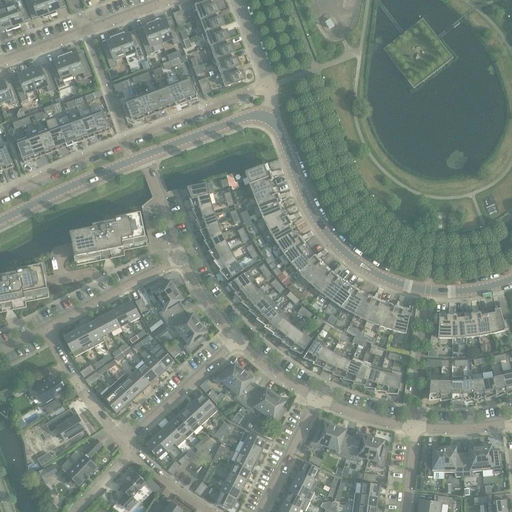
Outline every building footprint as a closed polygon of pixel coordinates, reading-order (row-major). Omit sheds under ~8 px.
[(4,6),(5,6),(14,30),(20,27),(19,24),(23,23),(23,22),(29,20),(21,0),(13,0),(14,2),(4,6)] [(50,16),(43,0),(24,0),(32,19),(38,17),(38,18),(42,16),(43,19),(50,16)] [(43,0),(50,16),(57,14),(56,11),(60,9),(65,6),(63,0),(43,0)] [(197,21),(220,12),(217,4),(212,6),(210,0),(192,7),(194,14),(197,12),(200,19),(197,20),(197,21)] [(14,30),(5,6),(4,6),(0,7),(0,31),(1,31),(5,30),(6,33),(14,30)] [(180,12),(173,14),(178,28),(185,25),(180,12)] [(220,12),(197,21),(199,27),(202,26),(205,33),(202,34),(225,26),(222,17),(217,19),(215,14),(220,13),(220,12)] [(153,22),(162,43),(171,40),(174,46),(181,43),(172,20),(166,22),(166,20),(161,22),(160,19),(153,22)] [(162,43),(153,22),(146,24),(147,27),(143,29),(144,31),(138,33),(147,56),(154,53),(152,47),(162,43)] [(225,26),(202,34),(204,40),(207,39),(210,46),(207,47),(207,48),(230,39),(227,31),(222,33),(220,28),(225,26)] [(183,41),(189,39),(185,31),(180,33),(183,41)] [(117,35),(125,57),(135,53),(137,59),(144,57),(136,34),(130,36),(129,34),(125,35),(124,33),(117,35)] [(125,57),(117,35),(110,38),(111,41),(107,42),(108,44),(102,46),(110,69),(117,67),(115,61),(125,57)] [(189,39),(183,41),(186,50),(192,48),(189,39)] [(212,61),(214,60),(235,53),(232,44),(227,46),(225,41),(230,39),(207,48),(209,54),(212,53),(215,60),(212,61)] [(180,51),(166,56),(169,62),(171,61),(178,59),(182,57),(180,51)] [(65,55),(67,60),(73,77),(83,73),(85,79),(92,76),(83,53),(77,56),(77,54),(73,55),(71,52),(65,55)] [(217,75),(226,71),(240,66),(237,58),(232,60),(230,55),(235,53),(214,60),(212,61),(214,67),(217,66),(220,73),(217,74),(217,75)] [(73,77),(67,60),(65,55),(57,57),(59,60),(54,62),(55,64),(49,66),(58,89),(65,86),(63,80),(73,77)] [(193,68),(199,66),(196,57),(190,60),(193,68)] [(171,61),(173,67),(180,65),(178,59),(171,61)] [(166,70),(173,67),(171,61),(169,62),(164,64),(166,70)] [(147,62),(141,64),(144,71),(150,69),(147,62)] [(28,69),(36,90),(46,87),(48,93),(55,90),(47,67),(41,69),(40,67),(36,69),(35,66),(28,69)] [(199,66),(193,68),(197,77),(202,75),(201,71),(199,66)] [(240,66),(226,71),(217,75),(219,81),(222,80),(225,87),(233,84),(233,85),(245,80),(242,71),(237,73),(235,68),(240,66)] [(154,71),(157,77),(163,74),(161,68),(154,71)] [(36,90),(28,69),(21,71),(22,74),(18,75),(19,78),(13,80),(22,103),(28,100),(26,94),(36,90)] [(116,72),(110,74),(113,81),(118,79),(116,72)] [(147,73),(140,76),(142,82),(149,79),(147,73)] [(135,85),(142,82),(140,76),(133,79),(135,85)] [(185,99),(186,99),(189,97),(191,101),(198,99),(189,77),(178,81),(185,99)] [(206,79),(198,82),(204,95),(211,92),(206,79)] [(128,80),(122,83),(125,88),(130,86),(128,80)] [(0,104),(0,106),(1,106),(0,103),(9,100),(12,106),(19,104),(10,81),(4,83),(4,81),(0,82),(0,104)] [(174,103),(175,103),(179,102),(180,105),(187,103),(186,99),(185,99),(178,81),(168,85),(174,103)] [(164,107),(168,106),(170,109),(176,107),(175,103),(174,103),(168,85),(157,89),(164,107)] [(153,111),(157,110),(159,113),(165,111),(164,107),(157,89),(146,93),(153,111)] [(142,115),(143,115),(147,114),(148,117),(155,115),(153,111),(146,93),(136,97),(142,115)] [(85,97),(87,103),(94,100),(92,94),(85,97)] [(142,115),(136,97),(125,101),(126,105),(124,106),(126,112),(128,111),(131,119),(136,118),(137,121),(144,119),(143,115),(142,115)] [(81,98),(74,101),(76,107),(83,104),(81,98)] [(69,109),(76,107),(74,101),(67,103),(69,109)] [(51,106),(54,112),(61,109),(59,103),(51,106)] [(54,112),(51,106),(45,109),(47,114),(54,112)] [(98,132),(97,132),(99,136),(106,133),(104,129),(109,128),(106,120),(108,119),(106,113),(104,114),(102,110),(91,114),(98,132)] [(35,115),(37,121),(44,119),(42,113),(35,115)] [(87,136),(88,140),(95,137),(93,133),(97,132),(98,132),(91,114),(80,118),(87,136)] [(28,118),(20,121),(23,127),(30,124),(28,118)] [(76,140),(77,144),(84,141),(83,137),(87,136),(80,118),(70,122),(76,140)] [(16,129),(23,127),(20,121),(14,123),(16,129)] [(66,144),(65,144),(67,148),(73,145),(72,141),(76,140),(70,122),(59,126),(66,144)] [(66,144),(59,126),(48,130),(55,148),(56,152),(63,149),(61,145),(65,144),(66,144)] [(44,152),(45,156),(52,153),(51,149),(55,148),(48,130),(38,134),(44,152)] [(34,156),(33,156),(35,160),(41,157),(40,153),(44,152),(38,134),(27,138),(34,156)] [(29,157),(33,156),(34,156),(27,138),(16,142),(24,164),(31,161),(29,157)] [(0,147),(0,165),(1,168),(5,166),(7,170),(13,168),(5,146),(0,147)] [(249,184),(270,176),(277,174),(276,171),(272,172),(269,163),(254,169),(253,166),(245,169),(246,172),(245,173),(249,184)] [(270,176),(249,184),(253,195),(277,186),(274,178),(278,176),(277,174),(270,176)] [(197,183),(198,186),(188,188),(190,191),(188,192),(191,199),(209,195),(214,193),(211,183),(207,184),(205,184),(204,181),(197,183)] [(277,186),(253,195),(258,207),(286,196),(285,193),(280,195),(277,186)] [(209,195),(191,199),(192,202),(191,203),(194,210),(212,205),(210,197),(209,195)] [(286,196),(258,207),(263,219),(286,208),(283,201),(287,199),(286,196)] [(212,205),(194,210),(195,213),(194,213),(198,221),(215,215),(212,205)] [(286,208),(263,219),(269,231),(295,217),(294,215),(290,216),(286,208)] [(230,213),(232,219),(238,217),(236,211),(230,213)] [(70,233),(77,266),(125,256),(124,251),(147,246),(141,214),(92,224),(93,228),(70,233)] [(215,215),(198,221),(199,223),(197,224),(201,231),(219,224),(215,215)] [(240,223),(238,217),(232,219),(235,225),(240,223)] [(295,217),(269,231),(276,243),(298,229),(293,222),(297,220),(295,217)] [(219,224),(201,231),(203,234),(201,234),(206,242),(223,234),(219,224)] [(240,237),(246,234),(243,228),(237,231),(240,237)] [(283,254),(302,241),(308,237),(306,234),(302,237),(298,229),(276,243),(283,254)] [(223,234),(206,242),(207,244),(206,245),(210,252),(227,243),(223,234)] [(246,234),(240,237),(243,243),(249,240),(246,234)] [(308,237),(302,241),(283,254),(292,265),(307,252),(312,249),(306,242),(309,239),(308,237)] [(227,243),(210,252),(212,254),(211,255),(216,262),(232,253),(227,243)] [(246,249),(249,254),(255,251),(251,245),(246,249)] [(312,249),(307,252),(292,265),(301,275),(322,254),(321,252),(317,255),(312,249)] [(258,257),(255,251),(249,254),(253,260),(258,257)] [(221,271),(237,262),(232,253),(216,262),(217,264),(216,265),(221,271)] [(310,285),(324,270),(328,266),(321,260),(324,257),(322,254),(301,275),(310,285)] [(237,262),(221,271),(223,273),(222,274),(227,281),(243,271),(237,262)] [(0,313),(27,308),(26,303),(49,298),(42,265),(0,273),(0,313)] [(263,274),(268,270),(264,265),(259,269),(263,274)] [(328,266),(324,270),(310,285),(320,293),(339,270),(337,268),(334,272),(328,266)] [(268,270),(263,274),(267,279),(272,275),(268,270)] [(339,270),(320,293),(331,302),(346,281),(339,276),(342,272),(339,270)] [(236,294),(251,282),(254,280),(248,271),(245,274),(229,284),(232,287),(230,288),(236,294)] [(279,276),(287,286),(290,282),(282,273),(279,276)] [(158,302),(177,291),(171,281),(166,284),(163,280),(145,290),(149,297),(153,294),(158,302)] [(275,289),(280,285),(275,280),(271,284),(275,289)] [(331,302),(343,309),(358,284),(356,282),(354,286),(346,281),(331,302)] [(257,291),(251,282),(236,294),(238,296),(237,297),(243,303),(257,291)] [(291,284),(287,289),(288,290),(290,292),(292,294),(296,289),(291,284)] [(358,284),(343,309),(355,316),(367,293),(359,289),(361,285),(358,284)] [(280,285),(275,289),(279,294),(284,290),(280,285)] [(257,291),(243,303),(245,304),(244,306),(250,311),(264,299),(267,296),(261,288),(257,291)] [(177,291),(158,302),(164,311),(159,313),(165,323),(183,311),(178,303),(183,300),(177,291)] [(291,301),(295,296),(292,294),(290,292),(286,296),(291,301)] [(367,293),(355,316),(367,322),(379,294),(376,293),(374,297),(367,293)] [(379,294),(367,322),(379,327),(388,302),(380,299),(382,295),(379,294)] [(274,303),(267,296),(264,299),(250,311),(252,313),(251,314),(258,319),(274,303)] [(295,296),(291,301),(296,305),(300,301),(295,296)] [(141,299),(135,302),(141,313),(147,310),(141,299)] [(121,306),(130,323),(140,318),(131,300),(121,306)] [(388,302),(379,327),(392,331),(401,302),(398,301),(396,305),(388,302)] [(406,334),(411,309),(402,307),(403,303),(401,302),(392,331),(406,334)] [(487,309),(488,314),(492,334),(506,331),(505,329),(508,329),(506,320),(503,321),(500,310),(501,309),(498,302),(494,303),(495,307),(487,309)] [(274,303),(258,319),(260,321),(259,322),(266,327),(282,310),(274,303)] [(111,311),(120,328),(130,323),(121,306),(111,311)] [(303,316),(307,311),(302,307),(298,312),(303,316)] [(463,313),(465,338),(479,337),(476,314),(475,307),(472,307),(472,312),(463,313)] [(475,307),(476,314),(479,337),(492,334),(488,314),(487,309),(478,311),(477,307),(475,307)] [(452,339),(452,309),(449,309),(449,313),(439,313),(438,339),(452,339)] [(452,309),(452,339),(465,338),(463,313),(455,313),(454,309),(452,309)] [(282,310),(266,327),(268,329),(267,330),(274,335),(286,321),(289,317),(282,310)] [(102,316),(111,333),(120,328),(111,311),(102,316)] [(183,311),(165,323),(172,332),(176,329),(182,337),(200,323),(193,314),(188,318),(183,311)] [(307,311),(303,316),(309,320),(312,315),(307,311)] [(111,333),(102,316),(92,321),(101,338),(111,333)] [(320,328),(323,323),(317,319),(314,324),(320,328)] [(83,326),(94,347),(104,342),(101,338),(92,321),(83,326)] [(286,321),(274,335),(276,336),(276,338),(283,342),(294,327),(286,321)] [(153,323),(148,327),(151,333),(157,328),(153,323)] [(200,323),(182,337),(188,345),(184,348),(189,354),(205,340),(202,336),(207,332),(200,323)] [(328,333),(331,328),(325,324),(322,329),(328,333)] [(73,331),(85,353),(94,347),(83,326),(73,331)] [(294,327),(283,342),(285,343),(284,345),(292,349),(302,334),(294,327)] [(159,329),(153,333),(158,339),(163,334),(159,329)] [(85,353),(73,331),(67,334),(68,335),(64,337),(75,358),(85,353)] [(137,335),(139,339),(145,335),(143,331),(137,335)] [(339,340),(342,334),(337,331),(334,337),(339,340)] [(302,334),(292,349),(294,350),(293,351),(301,355),(311,340),(302,334)] [(342,334),(339,340),(345,343),(348,337),(342,334)] [(139,339),(137,335),(130,340),(133,344),(139,339)] [(358,345),(361,340),(355,337),(352,343),(358,345)] [(141,342),(143,346),(150,342),(147,338),(141,342)] [(316,338),(304,357),(307,359),(306,360),(314,363),(324,347),(325,344),(316,338)] [(361,340),(358,345),(364,348),(367,342),(361,340)] [(143,346),(141,342),(135,346),(137,350),(143,346)] [(166,349),(174,358),(179,354),(171,344),(166,349)] [(119,349),(122,353),(128,349),(125,345),(119,349)] [(324,347),(314,363),(317,364),(316,366),(324,369),(333,352),(324,347)] [(333,352),(324,369),(326,370),(326,372),(334,374),(342,357),(345,352),(335,347),(333,352)] [(375,355),(377,349),(371,347),(369,353),(375,355)] [(116,357),(122,353),(119,349),(113,353),(116,357)] [(122,353),(125,357),(131,353),(128,349),(122,353)] [(153,356),(166,371),(174,363),(161,349),(153,356)] [(377,349),(375,355),(381,357),(384,351),(377,349)] [(122,353),(116,357),(119,361),(125,357),(122,353)] [(101,360),(104,364),(110,360),(107,356),(101,360)] [(145,364),(158,378),(166,371),(153,356),(145,364)] [(336,376),(344,379),(351,362),(342,357),(334,374),(337,375),(336,376)] [(351,362),(344,379),(347,379),(346,381),(354,383),(362,362),(353,358),(351,362)] [(104,364),(101,360),(95,365),(98,369),(104,364)] [(137,371),(150,385),(158,378),(145,364),(142,361),(135,368),(137,371)] [(362,362),(354,383),(357,383),(357,385),(365,387),(372,365),(362,362)] [(105,367),(108,371),(114,366),(111,363),(105,367)] [(230,388),(244,371),(235,364),(232,369),(228,366),(213,381),(219,386),(222,382),(230,388)] [(367,389),(376,390),(382,368),(372,365),(365,387),(368,387),(367,389)] [(80,373),(84,378),(94,371),(91,366),(80,373)] [(108,371),(105,367),(99,371),(102,375),(108,371)] [(386,393),(392,371),(382,368),(376,390),(378,390),(378,392),(386,393)] [(503,376),(507,394),(510,393),(511,394),(511,393),(511,369),(502,372),(503,376)] [(129,378),(142,392),(150,385),(137,371),(129,378)] [(244,371),(230,388),(238,395),(235,399),(243,406),(256,389),(249,383),(253,379),(244,371)] [(392,371),(386,393),(389,393),(389,395),(398,395),(401,377),(402,373),(392,371)] [(85,381),(89,386),(99,379),(96,374),(85,381)] [(117,381),(121,385),(134,400),(142,392),(129,378),(125,374),(117,381)] [(493,378),(496,396),(499,395),(500,397),(507,394),(503,376),(493,378)] [(37,391),(45,404),(65,391),(57,378),(48,383),(44,377),(30,386),(35,392),(37,391)] [(483,379),(485,398),(488,397),(488,399),(496,396),(493,378),(483,379)] [(472,381),(474,399),(477,398),(477,400),(485,398),(483,379),(472,381)] [(441,400),(441,382),(430,381),(429,400),(432,399),(432,401),(441,400)] [(452,382),(452,400),(455,400),(455,402),(463,400),(462,381),(452,382)] [(462,381),(463,400),(466,399),(466,401),(474,399),(472,381),(462,381)] [(441,382),(441,400),(443,400),(444,402),(452,400),(452,382),(441,382)] [(113,393),(126,407),(134,400),(121,385),(113,393)] [(256,389),(243,406),(252,412),(255,408),(263,414),(276,396),(267,389),(263,394),(256,389)] [(212,390),(207,395),(216,404),(221,400),(212,390)] [(9,392),(2,396),(6,403),(13,399),(9,392)] [(126,407),(113,393),(105,400),(117,413),(120,410),(121,412),(126,407)] [(193,401),(209,418),(218,411),(202,393),(193,401)] [(276,396),(263,414),(272,419),(269,423),(275,428),(286,410),(282,407),(285,402),(276,396)] [(58,399),(51,404),(55,410),(62,406),(58,399)] [(185,408),(201,426),(209,418),(193,401),(185,408)] [(177,415),(193,433),(201,426),(185,408),(177,415)] [(71,416),(73,415),(70,410),(46,425),(51,433),(58,429),(65,441),(85,429),(77,416),(73,419),(71,416)] [(237,414),(233,420),(238,424),(243,417),(237,414)] [(169,423),(185,440),(193,433),(177,415),(169,423)] [(161,430),(174,444),(177,448),(185,440),(169,423),(161,430)] [(219,429),(223,432),(228,426),(224,423),(219,429)] [(328,447),(335,427),(325,423),(322,428),(318,427),(309,446),(317,448),(318,444),(328,447)] [(263,437),(267,431),(255,425),(252,431),(263,437)] [(223,432),(227,435),(231,429),(228,426),(223,432)] [(335,427),(328,447),(337,451),(336,455),(346,459),(352,439),(344,436),(346,430),(335,427)] [(219,438),(223,432),(219,429),(215,435),(219,438)] [(153,437),(166,451),(174,444),(161,430),(153,437)] [(240,441),(244,444),(262,452),(267,442),(245,431),(240,441)] [(223,432),(219,438),(222,441),(227,435),(223,432)] [(352,439),(346,459),(357,462),(358,457),(368,460),(373,438),(362,435),(361,441),(352,439)] [(201,441),(204,445),(210,440),(206,436),(201,441)] [(146,446),(158,459),(166,451),(153,437),(148,442),(149,443),(146,446)] [(373,438),(368,460),(377,462),(376,467),(384,469),(387,448),(383,447),(384,441),(373,438)] [(66,474),(69,476),(65,481),(72,487),(76,483),(79,486),(85,479),(86,480),(90,476),(89,475),(96,468),(87,459),(90,456),(91,457),(102,446),(96,440),(85,452),(87,453),(84,456),(66,474)] [(204,445),(201,441),(195,446),(199,450),(204,445)] [(262,452),(244,444),(239,453),(257,462),(262,452)] [(493,470),(493,475),(502,474),(502,471),(503,467),(501,466),(498,450),(491,451),(491,446),(492,446),(491,445),(480,446),(482,471),(493,470)] [(472,472),(482,471),(480,446),(468,448),(469,448),(469,453),(462,454),(463,477),(472,477),(472,472)] [(425,474),(424,477),(434,477),(434,480),(444,480),(444,473),(444,448),(433,448),(433,454),(426,453),(425,469),(423,470),(425,474)] [(455,478),(463,477),(462,454),(456,454),(456,449),(456,448),(444,448),(444,473),(455,473),(455,478)] [(185,456),(188,459),(194,454),(190,451),(185,456)] [(235,463),(252,471),(257,462),(239,453),(235,463)] [(188,459),(185,456),(179,461),(183,464),(188,459)] [(312,456),(308,462),(320,467),(323,461),(312,456)] [(168,472),(173,476),(180,466),(175,462),(168,472)] [(320,471),(302,462),(297,472),(315,481),(320,471)] [(230,473),(247,481),(252,471),(235,463),(230,473)] [(54,464),(34,474),(41,488),(50,484),(48,478),(58,473),(54,464)] [(297,472),(293,482),(310,490),(315,481),(297,472)] [(119,502),(129,511),(137,503),(132,498),(145,484),(142,481),(142,480),(139,476),(137,476),(134,473),(129,479),(129,478),(125,482),(126,482),(121,488),(127,493),(119,502)] [(225,482),(242,491),(247,481),(230,473),(225,482)] [(377,476),(364,474),(363,481),(376,482),(377,476)] [(150,478),(146,482),(151,488),(155,483),(150,478)] [(220,492),(237,501),(242,491),(225,482),(220,492)] [(288,491),(310,502),(314,493),(310,491),(310,490),(293,482),(288,491)] [(195,492),(200,496),(207,487),(202,483),(195,492)] [(361,483),(360,494),(360,495),(379,497),(381,486),(361,483)] [(288,491),(283,501),(300,510),(305,511),(309,502),(288,491)] [(237,501),(220,492),(215,502),(231,510),(233,506),(234,507),(237,501)] [(353,505),(378,508),(379,497),(360,495),(360,494),(355,494),(353,505)] [(421,500),(420,500),(418,511),(441,511),(442,504),(451,506),(452,498),(438,496),(437,503),(421,501),(421,500)] [(506,511),(505,500),(505,501),(488,503),(487,497),(474,499),(475,506),(483,505),(484,511),(506,511)] [(278,511),(280,511),(299,511),(300,510),(283,501),(278,511)] [(51,503),(46,509),(50,511),(54,511),(57,508),(51,503)] [(153,511),(182,511),(183,511),(171,503),(166,508),(165,507),(163,510),(158,506),(153,511)]
